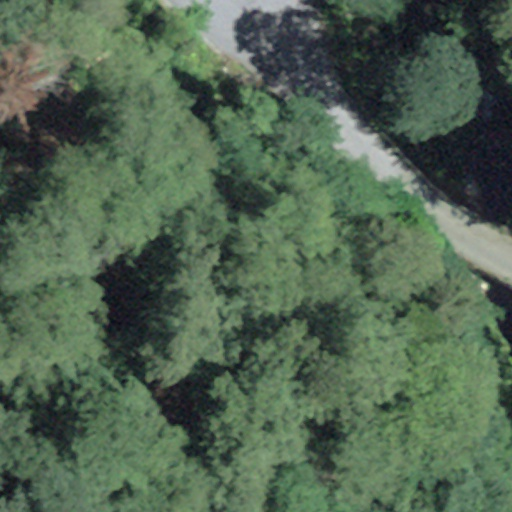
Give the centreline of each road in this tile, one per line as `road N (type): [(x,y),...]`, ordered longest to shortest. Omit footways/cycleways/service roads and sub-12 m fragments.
road 1 (unclassified): [(511,253),(452,221),(310,74)]
road 2 (unclassified): [(202,0),(275,68),(310,74)]
